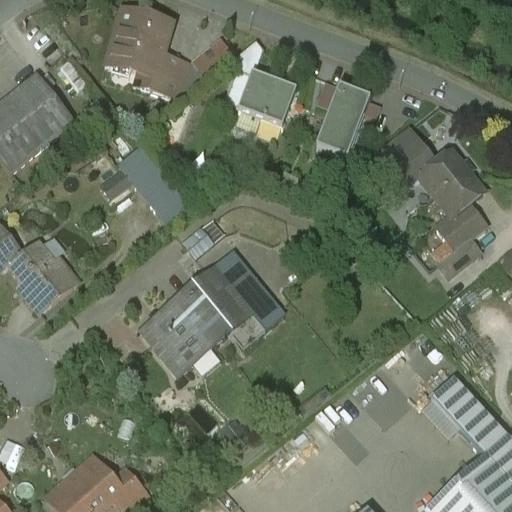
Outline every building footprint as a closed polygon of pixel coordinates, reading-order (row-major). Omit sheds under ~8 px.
[(170,32),(125,18),(110,70),(153,83),(154,83),(160,63),(170,32)] [(189,72),(160,63),(154,83),(153,83),(149,96),(179,105),(189,72)] [(237,113),(248,83),(236,78),(225,108),(237,113)] [(293,96),(249,80),(248,83),(237,113),(236,114),(280,131),(293,96)] [(36,82),(0,111),(0,168),(11,181),(75,130),(36,82)] [(366,105),(335,93),(314,151),(345,163),(366,105)] [(451,160),(436,172),(415,147),(390,167),(410,193),(421,184),(451,222),(452,223),(467,211),(482,199),(451,160)] [(118,203),(140,187),(173,231),(198,212),(151,151),(104,186),(118,203)] [(451,222),(435,235),(435,236),(422,246),(440,269),(454,259),(470,247),(486,234),(467,211),(452,223),(451,222)] [(38,251),(23,264),(0,235),(0,261),(8,271),(25,292),(24,302),(39,321),(72,294),(73,285),(65,274),(56,273),(38,251)] [(200,236),(183,251),(195,266),(213,251),(200,236)] [(470,247),(454,259),(440,269),(438,271),(446,283),(478,258),(470,247)] [(272,307),(244,273),(243,274),(232,260),(213,276),(252,323),(253,323),(265,339),(284,323),(272,307)] [(252,323),(213,276),(173,309),(210,355),(211,357),(252,323)] [(174,311),(143,336),(179,381),(210,355),(174,311)] [(454,379),(432,399),(487,459),(509,439),(454,379)] [(511,511),(511,442),(509,439),(487,459),(428,511),(511,511)] [(94,465),(48,506),(52,511),(105,511),(114,504),(123,496),(116,489),(94,465)] [(143,511),(151,506),(127,479),(116,489),(123,496),(114,504),(120,511),(143,511)]
